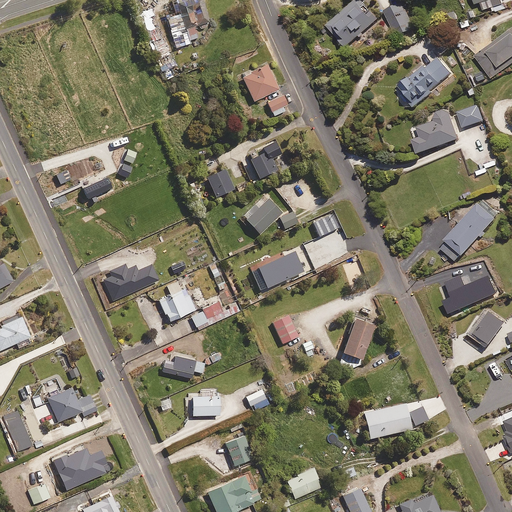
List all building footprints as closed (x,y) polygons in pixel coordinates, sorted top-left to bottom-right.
[(166,17),(175,47),(190,43),(189,40),(197,37),(194,26),(208,21),(201,0),(182,0),(176,2),(179,13),(166,17)] [(353,0),(326,25),(345,47),(358,35),(359,37),(363,34),(362,32),(378,18),(362,0),(353,0)] [(481,1),(482,4),(485,3),(487,8),(502,3),(501,0),(473,0),(474,3),(481,1)] [(414,27),(402,1),(383,10),(395,35),(414,27)] [(511,27),(474,55),(491,78),(511,62),(511,27)] [(434,32),(427,38),(441,55),(448,49),(434,32)] [(162,38),(151,43),(158,59),(169,54),(162,38)] [(422,65),(399,85),(411,100),(408,102),(412,107),(431,92),(430,90),(451,73),(438,57),(424,68),(422,65)] [(277,89),(265,63),(257,67),(257,68),(240,76),(252,100),(277,89)] [(287,104),(282,94),(266,102),(273,115),(284,110),(282,106),(287,104)] [(483,120),(477,104),(457,112),(463,127),(483,120)] [(458,138),(450,115),(449,114),(448,112),(447,111),(446,111),(444,110),(443,110),(441,110),(440,110),(438,111),(437,111),(436,112),(435,113),(434,115),(433,116),(433,118),(433,119),(433,121),(416,126),(420,136),(412,139),(416,152),(458,138)] [(280,154),(275,142),(249,154),(250,157),(248,158),(257,178),(276,169),(270,158),(280,154)] [(289,168),(283,158),(275,162),(280,172),(289,168)] [(494,159),(484,164),(486,169),(496,165),(494,159)] [(232,188),(223,169),(205,176),(213,196),(232,188)] [(470,191),(460,196),(462,201),(472,196),(470,191)] [(259,198),(238,218),(245,225),(248,223),(258,233),(280,212),(267,198),(262,201),(259,198)] [(444,240),(445,241),(442,245),(443,246),(441,248),(455,261),(461,254),(462,255),(479,236),(481,237),(485,233),(483,231),(495,218),(494,218),(498,213),(483,200),(479,204),(478,203),(444,240)] [(297,222),(292,211),(279,217),(283,228),(297,222)] [(0,286),(11,280),(1,262),(0,262),(0,286)] [(126,269),(123,263),(109,270),(112,275),(102,279),(112,300),(157,279),(150,264),(136,270),(134,265),(126,269)] [(218,268),(210,271),(218,289),(226,286),(218,268)] [(194,309),(185,287),(181,289),(177,281),(166,286),(170,295),(158,300),(167,321),(194,309)] [(239,310),(235,302),(220,308),(218,302),(189,315),(196,330),(239,310)] [(468,334),(474,338),(472,340),(481,347),(483,344),(487,347),(505,323),(487,309),(468,334)] [(297,335),(287,314),(271,322),(281,343),(297,335)] [(0,349),(28,336),(18,315),(0,323),(0,326),(0,327),(0,326),(0,349)] [(353,316),(340,351),(342,351),(355,356),(360,358),(373,324),(353,316)] [(313,347),(309,340),(301,344),(305,351),(313,347)] [(206,355),(210,363),(220,358),(216,350),(206,355)] [(204,362),(175,356),(173,365),(163,363),(161,371),(191,378),(193,371),(201,373),(204,362)] [(403,382),(400,362),(371,367),(374,386),(403,382)] [(78,375),(75,367),(68,370),(70,377),(78,375)] [(76,401),(69,387),(46,397),(57,421),(81,410),(83,416),(96,410),(89,395),(76,401)] [(268,403),(261,389),(245,397),(253,411),(268,403)] [(218,414),(217,395),(190,396),(191,415),(218,414)] [(172,407),(169,398),(158,402),(161,411),(172,407)] [(410,429),(405,403),(362,412),(368,438),(410,429)] [(31,445),(17,410),(2,416),(17,451),(31,445)] [(253,458),(243,435),(224,443),(234,466),(253,458)] [(320,485),(311,466),(284,480),(294,498),(320,485)] [(355,474),(352,466),(340,471),(343,479),(355,474)] [(229,511),(260,499),(248,472),(205,491),(214,511),(229,511)] [(49,497),(43,483),(27,490),(33,504),(49,497)] [(369,511),(358,487),(341,495),(349,511),(369,511)] [(438,511),(431,494),(412,503),(410,499),(398,504),(401,511),(398,511),(438,511)] [(117,511),(110,495),(81,508),(82,511),(117,511)]
